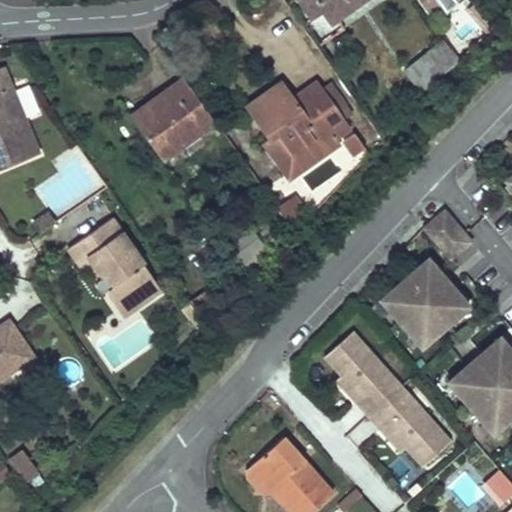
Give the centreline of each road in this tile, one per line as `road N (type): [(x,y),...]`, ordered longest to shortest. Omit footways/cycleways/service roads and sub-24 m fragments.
road 1 (residential): [(433,173),(255,361)]
road 2 (residential): [(255,361),(387,508)]
road 3 (residential): [(0,15),(153,0)]
road 4 (residential): [(255,361),(170,451)]
road 5 (residential): [(433,173),(511,266)]
